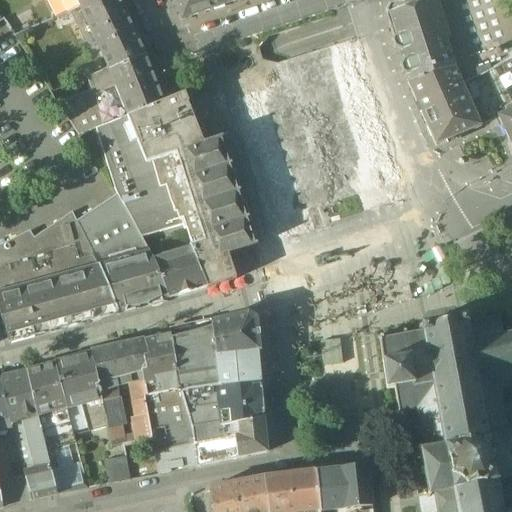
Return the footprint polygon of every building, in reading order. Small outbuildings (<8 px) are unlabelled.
[(61,0),(69,14),(80,9),(97,0),(61,0)] [(119,0),(97,0),(80,9),(109,71),(146,56),(119,0)] [(170,0),(181,21),(223,7),(220,0),(170,0)] [(434,0),(421,0),(393,9),(388,18),(389,28),(407,84),(408,84),(453,70),(454,70),(446,46),(449,41),(434,0)] [(434,0),(449,41),(446,46),(454,70),(453,70),(460,88),(461,87),(492,71),(511,60),(511,17),(506,6),(505,3),(503,0),(434,0)] [(109,71),(87,79),(92,92),(58,105),(79,138),(97,130),(105,127),(164,103),(146,56),(109,71)] [(511,60),(492,71),(511,108),(511,60)] [(422,115),(465,97),(461,87),(460,88),(453,70),(408,84),(422,115)] [(511,108),(492,71),(461,87),(465,97),(479,128),(497,119),(511,111),(511,108)] [(203,145),(183,96),(164,103),(105,127),(97,130),(117,196),(141,240),(184,226),(192,246),(189,248),(190,250),(206,289),(206,290),(235,281),(227,256),(256,247),(222,139),(203,145)] [(465,97),(422,115),(436,147),(479,128),(465,97)] [(511,111),(497,119),(511,151),(511,111)] [(152,261),(141,240),(117,196),(76,223),(100,270),(117,315),(124,313),(125,315),(162,305),(161,302),(168,300),(152,261)] [(71,214),(27,245),(21,236),(0,247),(0,297),(100,270),(76,223),(71,214)] [(190,250),(152,261),(168,300),(206,289),(190,250)] [(100,270),(0,297),(0,314),(9,345),(117,315),(100,270)] [(454,319),(431,324),(418,327),(418,329),(417,329),(418,334),(406,337),(405,332),(401,332),(402,337),(384,341),(380,336),(376,340),(379,343),(381,363),(385,393),(393,392),(397,412),(395,418),(399,419),(400,415),(416,412),(418,429),(413,430),(414,433),(419,433),(422,452),(421,452),(416,449),(414,452),(419,455),(427,495),(424,501),(417,502),(419,511),(511,511),(511,509),(511,431),(510,435),(508,435),(505,416),(510,415),(510,412),(504,413),(500,392),(510,391),(511,392),(511,330),(510,336),(501,337),(498,321),(501,316),(499,313),(496,320),(483,322),(482,317),(480,317),(481,322),(470,325),(469,319),(467,319),(467,317),(454,320),(454,319)] [(254,322),(247,317),(211,326),(215,355),(257,351),(254,322)] [(211,326),(170,335),(176,373),(174,373),(177,392),(180,391),(181,394),(220,388),(217,373),(215,355),(211,326)] [(170,335),(143,341),(147,358),(142,359),(145,371),(139,373),(141,382),(144,398),(143,398),(146,417),(151,441),(157,476),(196,468),(192,431),(181,394),(180,391),(177,392),(174,373),(176,373),(170,335)] [(132,384),(129,376),(139,373),(145,371),(142,359),(147,358),(143,341),(90,353),(91,355),(100,394),(111,391),(117,389),(129,386),(132,385),(132,384)] [(257,351),(215,355),(217,373),(232,372),(233,387),(260,384),(257,351)] [(108,429),(100,394),(91,355),(54,365),(66,410),(66,411),(81,407),(89,434),(108,429)] [(54,365),(26,372),(37,418),(66,410),(54,365)] [(26,372),(0,378),(0,383),(8,424),(24,421),(37,418),(26,372)] [(141,382),(132,384),(132,385),(129,386),(134,416),(136,415),(136,419),(146,417),(143,398),(144,398),(141,382)] [(0,383),(0,429),(10,428),(8,424),(0,383)] [(266,453),(267,452),(260,384),(233,387),(220,388),(181,394),(192,431),(196,468),(266,454),(266,453)] [(112,402),(111,391),(100,394),(108,429),(108,430),(116,428),(123,427),(117,400),(112,402)] [(66,410),(37,418),(46,452),(75,444),(66,411),(66,410)] [(136,419),(132,419),(136,444),(151,441),(146,417),(136,419)] [(46,452),(37,418),(24,421),(35,471),(49,468),(46,452)] [(10,428),(0,429),(0,435),(5,457),(17,454),(10,428)] [(116,428),(108,430),(110,437),(117,435),(116,428)] [(5,457),(0,435),(0,479),(9,478),(9,476),(5,457)] [(117,435),(110,437),(112,449),(119,447),(117,435)] [(126,458),(104,463),(108,486),(130,482),(126,458)] [(80,465),(51,473),(57,496),(86,490),(80,465)] [(313,473),(318,511),(340,511),(372,509),(367,467),(313,473)] [(35,471),(23,474),(31,502),(57,496),(51,473),(49,468),(35,471)] [(23,474),(22,471),(15,472),(22,504),(31,502),(23,474)] [(318,511),(313,473),(262,480),(266,511),(318,511)] [(9,478),(0,479),(0,495),(2,510),(18,505),(12,476),(9,476),(9,478)] [(266,511),(262,480),(208,489),(211,511),(266,511)]
